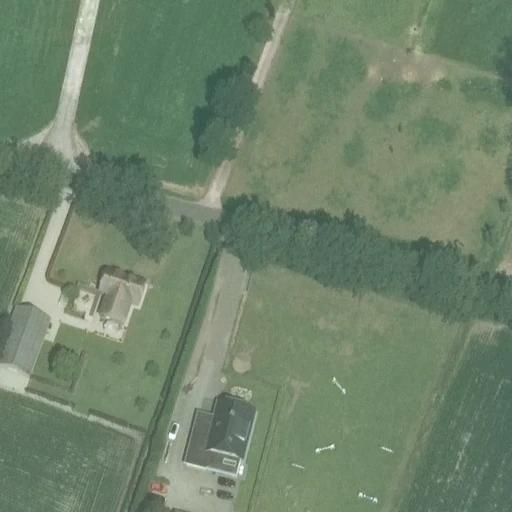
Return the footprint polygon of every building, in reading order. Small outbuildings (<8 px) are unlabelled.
[(110,297),(103,320),(123,326),(130,304),(138,306),(144,286),(105,274),(100,294),(110,297)] [(68,301),(81,304),(85,290),(72,286),(68,301)] [(0,367),(30,378),(50,322),(16,309),(0,354),(0,367)] [(182,396),(203,340),(174,329),(153,385),(182,396)] [(232,449),(245,401),(212,392),(199,441),(232,449)]
